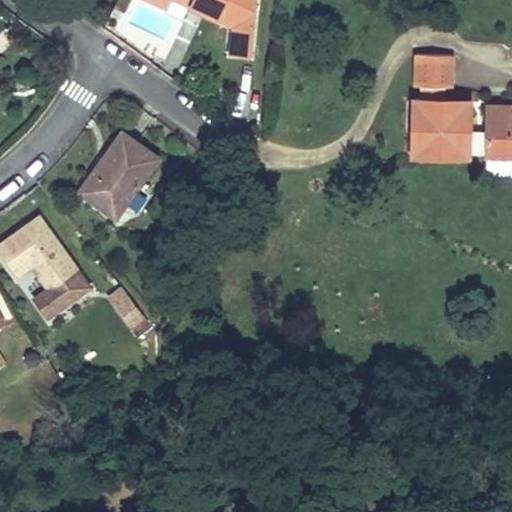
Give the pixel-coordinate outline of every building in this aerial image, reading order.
[(0,94),(14,85),(0,66),(0,94)] [(511,123),(480,124),(481,148),(458,149),(457,123),(432,124),(431,107),(446,107),(446,74),(403,75),(404,108),(415,108),(416,124),(401,125),(402,177),(459,176),(459,170),(482,169),(482,172),(511,171),(511,123)] [(471,101),(470,148),(480,148),(481,102),(471,101)] [(163,156),(122,127),(75,193),(117,222),(163,156)] [(511,171),(482,172),(483,194),(511,193),(511,171)] [(93,289),(40,214),(0,241),(0,254),(15,276),(29,267),(44,289),(31,299),(47,321),(93,289)] [(119,289),(107,298),(114,307),(126,297),(119,289)] [(0,335),(4,333),(19,323),(0,294),(0,335)] [(126,297),(114,307),(135,332),(147,322),(126,297)] [(0,361),(15,352),(4,333),(0,335),(0,361)]
